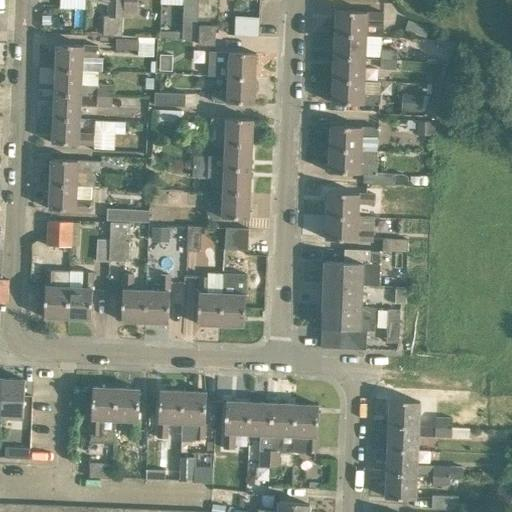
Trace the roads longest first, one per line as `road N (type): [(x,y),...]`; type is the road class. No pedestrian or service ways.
road 1 (residential): [(63,351),(18,347),(9,329),(15,0)]
road 2 (residential): [(271,363),(288,0)]
road 3 (residential): [(353,511),(358,368),(271,363)]
road 4 (residential): [(271,363),(63,351)]
road 5 (residential): [(63,351),(62,487)]
road 6 (residential): [(196,494),(62,487)]
